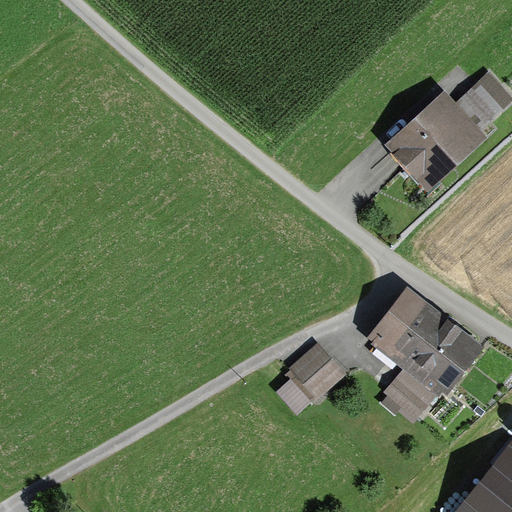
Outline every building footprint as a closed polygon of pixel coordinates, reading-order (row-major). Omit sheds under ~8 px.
[(511,96),(488,70),(455,100),(482,129),(511,101),(511,96)] [(455,100),(444,88),(384,143),(427,190),(487,135),(482,129),(455,100)] [(484,346),(407,285),(367,335),(404,365),(402,367),(403,368),(436,394),(437,395),(442,390),(446,393),(484,346)] [(288,366),(290,369),(284,374),(288,379),(275,390),(296,414),(315,397),(317,399),(346,373),(317,341),(288,366)] [(395,414),(401,406),(416,418),(436,394),(403,368),(383,392),(386,394),(380,402),(395,414)] [(511,511),(511,443),(508,442),(451,511),(511,511)]
